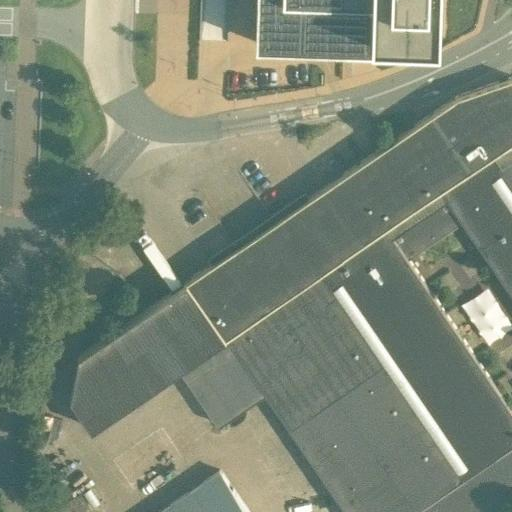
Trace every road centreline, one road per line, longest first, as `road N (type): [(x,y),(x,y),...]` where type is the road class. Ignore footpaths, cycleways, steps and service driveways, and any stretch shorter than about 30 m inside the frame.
road 1 (unclassified): [(310,111),(411,85),(511,29)]
road 2 (unclassified): [(32,244),(143,123),(186,131)]
